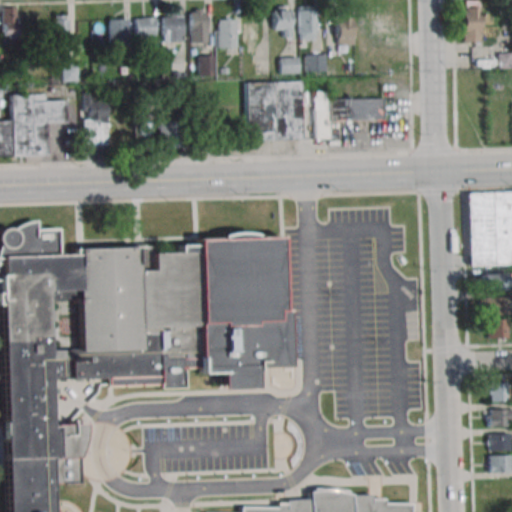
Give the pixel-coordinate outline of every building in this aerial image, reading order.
[(479,0),(460,0),(460,42),(479,42),(479,0)] [(290,6),(270,6),(270,28),(281,28),(281,38),(290,38),(290,6)] [(314,40),(314,6),(297,6),(297,40),(314,40)] [(18,7),(0,7),(0,37),(18,37),(18,7)] [(205,9),(189,9),(189,44),(205,44),(205,9)] [(51,15),(51,40),(67,40),(67,15),(51,15)] [(161,42),(182,42),(182,15),(161,15),(161,42)] [(134,37),(153,37),(153,17),(134,17),(134,37)] [(124,40),(124,18),(106,18),(106,40),(124,40)] [(235,18),(217,18),(217,48),(235,48),(235,18)] [(243,53),(259,53),(259,20),(243,20),(243,53)] [(353,44),(353,23),(334,23),(334,44),(353,44)] [(325,54),(304,54),(304,72),(325,72),(325,54)] [(215,75),(215,55),(196,55),(196,75),(215,75)] [(298,73),(298,57),(278,57),(278,73),(298,73)] [(76,66),(60,66),(61,81),(77,80),(76,66)] [(244,141),(300,141),(300,81),(244,81),(244,141)] [(312,92),(312,139),(327,139),(327,120),(380,119),(380,98),(326,98),(326,92),(312,92)] [(0,157),(45,157),(44,123),(64,123),(63,101),(43,101),(43,93),(8,93),(9,120),(0,120),(0,157)] [(106,99),(81,99),(81,147),(106,147),(106,99)] [(150,115),(133,115),(133,148),(150,148),(150,115)] [(158,121),(158,149),(180,149),(180,121),(158,121)] [(511,191),(465,192),(466,264),(511,263),(511,191)] [(277,237),(252,237),(252,236),(252,235),(245,233),(237,233),(230,233),(224,234),(218,236),(218,237),(218,239),(194,239),(194,244),(176,245),(177,252),(150,253),(149,246),(72,248),(72,254),(55,254),(54,228),(33,229),(33,220),(27,221),(20,223),(14,226),(11,228),(11,229),(6,227),(0,228),(0,341),(4,511),(50,511),(50,500),(49,483),(77,482),(76,457),(78,451),(81,444),(82,437),(83,429),(83,423),(48,424),(47,379),(104,376),(105,385),(105,386),(156,384),(156,388),(183,388),(182,367),(197,367),(197,373),(217,373),(218,389),(254,388),(253,368),(285,366),(283,309),(279,309),(277,237)] [(507,274),(484,274),(484,290),(507,290),(507,274)] [(506,298),(482,298),(482,315),(506,315),(506,298)] [(507,338),(507,319),(485,319),(485,338),(507,338)] [(487,384),(487,401),(507,401),(507,384),(487,384)] [(511,408),(486,409),(486,426),(511,426),(511,408)] [(485,450),(509,450),(509,434),(485,434),(485,450)] [(486,455),(486,472),(509,472),(509,455),(486,455)] [(238,507),(237,511),(409,511),(409,503),(381,503),(381,499),(368,499),(369,495),(349,496),(341,493),(329,490),(317,490),(307,492),(307,499),(283,500),(283,504),(273,503),(273,508),(238,507)]
